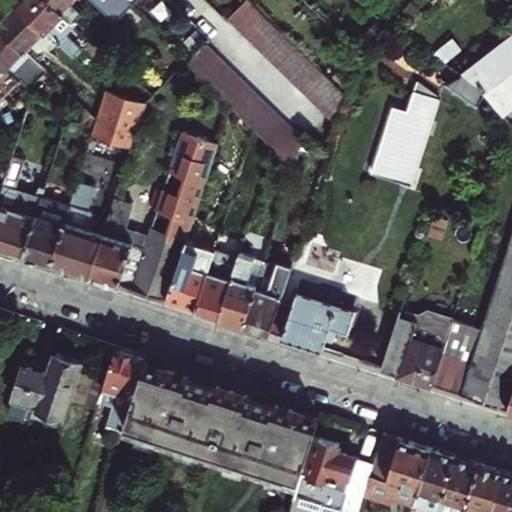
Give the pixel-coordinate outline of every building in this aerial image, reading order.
[(18,0),(14,5),(51,40),(72,59),(79,51),(64,37),(75,25),(72,22),(48,0),(18,0)] [(71,0),(48,0),(72,22),(80,12),(70,2),(71,0)] [(338,125),(348,92),(249,0),(242,0),(224,18),(338,125)] [(6,13),(0,19),(0,30),(23,53),(36,40),(45,47),(51,40),(14,5),(6,13)] [(23,53),(0,30),(0,65),(16,80),(25,70),(32,76),(34,74),(42,82),(48,76),(23,53)] [(511,34),(471,68),(493,96),(510,107),(511,105),(511,34)] [(202,40),(184,61),(294,169),(304,138),(202,40)] [(16,80),(0,65),(0,99),(0,100),(18,81),(16,80)] [(493,96),(471,68),(462,75),(478,86),(485,94),(502,114),(510,107),(493,96)] [(478,86),(462,75),(446,84),(477,105),(485,94),(478,86)] [(413,184),(440,97),(418,81),(409,110),(395,105),(374,171),(413,184)] [(151,96),(138,84),(126,97),(145,104),(151,96)] [(107,92),(106,91),(97,120),(94,128),(92,135),(130,148),(145,104),(126,97),(107,92)] [(97,120),(87,111),(83,124),(94,128),(97,120)] [(166,303),(179,263),(186,239),(216,144),(214,141),(182,133),(144,250),(132,246),(118,289),(141,295),(166,303)] [(10,161),(14,147),(9,143),(0,152),(10,161)] [(21,258),(35,216),(43,191),(37,190),(34,199),(13,192),(22,165),(10,161),(0,191),(0,251),(21,258)] [(103,284),(118,289),(132,246),(114,240),(125,204),(128,206),(134,185),(119,180),(102,235),(88,279),(103,284)] [(69,273),(88,279),(102,235),(90,232),(94,219),(89,211),(92,203),(84,201),(88,190),(76,186),(70,207),(51,267),(69,273)] [(51,267),(70,207),(62,204),(58,217),(54,216),(53,221),(35,216),(21,258),(37,263),(51,267)] [(186,239),(179,263),(196,267),(202,245),(186,239)] [(510,411),(511,404),(511,239),(482,335),(462,396),(484,403),(510,411)] [(179,263),(166,303),(180,308),(195,312),(209,271),(214,256),(216,248),(202,245),(196,267),(179,263)] [(209,271),(195,312),(209,317),(220,320),(241,254),(231,251),(229,260),(214,256),(209,271)] [(241,254),(220,320),(234,324),(245,327),(263,268),(265,261),(241,254)] [(270,336),(281,304),(295,258),(281,254),(276,271),(263,268),(245,327),(259,332),(270,336)] [(302,282),(299,292),(332,302),(335,292),(342,294),(343,287),(332,285),(337,266),(328,263),(321,288),(302,282)] [(351,291),(373,297),(380,272),(357,266),(351,291)] [(332,302),(299,292),(295,307),(281,304),(270,336),(294,343),(323,353),(327,339),(338,341),(341,330),(359,335),(367,303),(342,296),(342,294),(335,292),(332,302)] [(454,326),(461,301),(436,293),(423,300),(406,294),(381,371),(409,380),(434,388),(450,339),(454,326)] [(450,339),(434,388),(449,392),(462,396),(482,335),(454,326),(450,339)] [(133,352),(116,346),(106,379),(99,400),(113,404),(107,425),(123,430),(123,427),(146,356),(133,352)] [(70,397),(97,405),(99,400),(106,379),(78,369),(81,361),(67,356),(57,353),(54,363),(28,354),(9,412),(30,419),(33,410),(38,412),(40,406),(65,413),(70,397)] [(134,431),(299,484),(313,436),(318,422),(284,411),(270,407),(270,409),(241,399),(242,397),(218,389),(217,392),(188,382),(179,379),(180,377),(160,371),(153,368),(144,365),(123,427),(134,431)] [(371,463),(362,491),(413,506),(432,448),(403,438),(381,431),(371,463)] [(299,484),(290,511),(354,511),(362,491),(371,463),(338,451),(340,444),(332,442),(313,436),(299,484)] [(412,509),(421,511),(437,511),(455,456),(445,452),(432,448),(413,506),(412,509)] [(463,511),(479,463),(468,460),(455,456),(437,511),(463,511)] [(489,511),(503,471),(492,467),(479,463),(463,511),(489,511)] [(511,511),(511,473),(503,471),(489,511),(511,511)]
